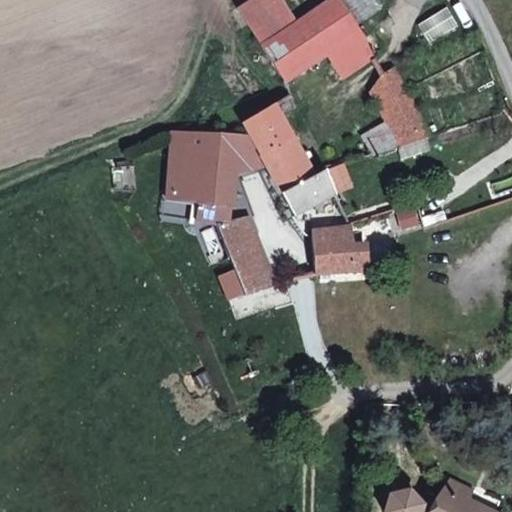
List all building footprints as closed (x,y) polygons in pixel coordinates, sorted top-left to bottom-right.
[(308,58),(323,50),(357,29),(353,22),(374,9),(368,0),(319,0),(256,42),(278,79),(308,58)] [(336,72),(368,51),(357,29),(323,50),(336,72)] [(390,56),(378,65),(368,82),(381,109),(366,119),(376,142),(426,128),(390,56)] [(243,132),(258,158),(267,173),(295,164),(306,161),(277,104),(289,95),(283,87),(235,118),(243,132)] [(232,280),(269,273),(257,249),(234,208),(217,205),(220,161),(258,158),(243,132),(168,130),(158,190),(173,192),(176,203),(201,208),(211,228),(232,280)] [(317,158),(306,161),(295,164),(267,173),(286,205),(327,184),(317,158)] [(303,222),(310,267),(361,256),(356,234),(346,236),(340,216),(303,222)] [(478,468),(455,458),(438,499),(463,511),(493,511),(505,488),(476,473),(478,468)]
